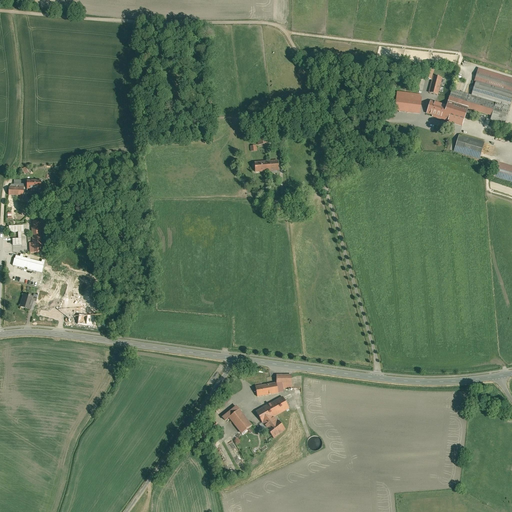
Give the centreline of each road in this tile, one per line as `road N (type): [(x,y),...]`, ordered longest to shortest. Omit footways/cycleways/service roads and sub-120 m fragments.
road 1 (unclassified): [(0,13),(142,25),(263,24),(281,30),(323,81)]
road 2 (tertiary): [(0,335),(57,334),(231,359)]
road 3 (track): [(0,227),(1,197),(20,164),(22,87),(11,13)]
road 4 (unclassified): [(376,379),(324,188)]
road 5 (unclassified): [(231,359),(126,511)]
road 6 (tertiary): [(231,359),(376,379)]
road 7 (tertiary): [(376,379),(500,376)]
